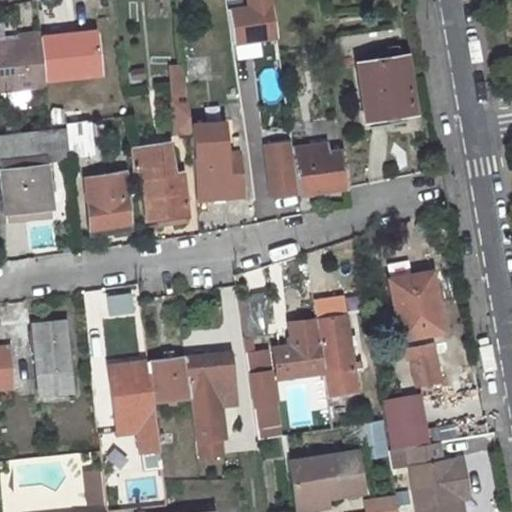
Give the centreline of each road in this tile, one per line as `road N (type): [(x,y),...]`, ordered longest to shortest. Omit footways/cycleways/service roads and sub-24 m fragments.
road 1 (residential): [(0,287),(241,251),(434,191)]
road 2 (unclassified): [(511,353),(452,0)]
